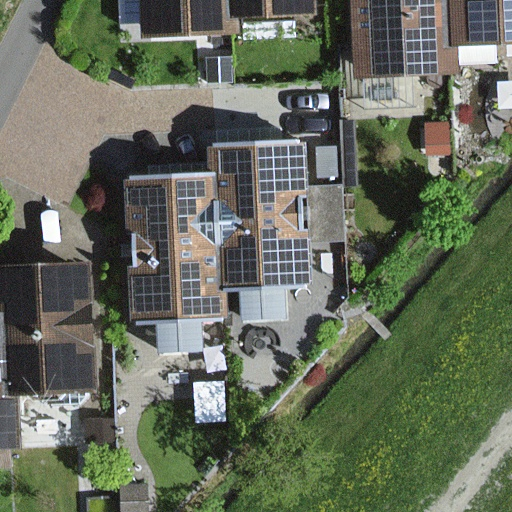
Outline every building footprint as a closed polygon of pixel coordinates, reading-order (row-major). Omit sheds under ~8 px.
[(141,0),(143,39),(239,34),(239,21),(237,0),(141,0)] [(237,0),(239,21),(319,18),(318,0),(237,0)] [(351,0),(355,79),(364,79),(412,78),(460,75),(459,49),(456,0),(351,0)] [(511,0),(456,0),(459,49),(511,46),(511,0)] [(229,63),(202,64),(203,85),(230,84),(229,63)] [(412,78),(364,79),(365,108),(413,107),(412,78)] [(208,147),(209,175),(222,174),(227,290),(241,290),(242,322),(287,320),(286,287),(311,286),(309,245),(307,187),(305,143),(208,147)] [(373,206),(372,173),(348,174),(349,207),(373,206)] [(209,175),(124,179),(130,326),(158,325),(159,354),(203,353),(202,322),(228,321),(227,290),(222,174),(209,175)] [(307,187),(309,245),(343,243),(340,185),(307,187)] [(0,312),(15,311),(19,397),(101,393),(94,263),(0,267),(0,312)] [(0,312),(0,450),(22,449),(19,397),(15,311),(0,312)] [(87,489),(88,511),(149,511),(148,486),(87,489)]
